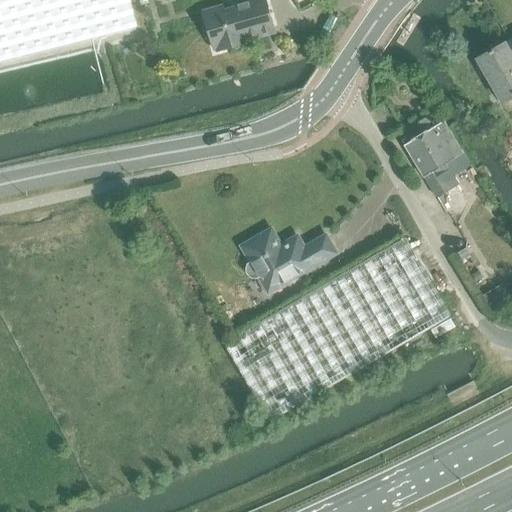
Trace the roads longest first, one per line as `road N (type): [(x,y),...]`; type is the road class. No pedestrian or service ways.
road 1 (unclassified): [(511,342),(481,324),(377,142),(332,88)]
road 2 (tertiary): [(306,115),(238,141),(0,185)]
road 3 (primary): [(511,428),(336,511)]
